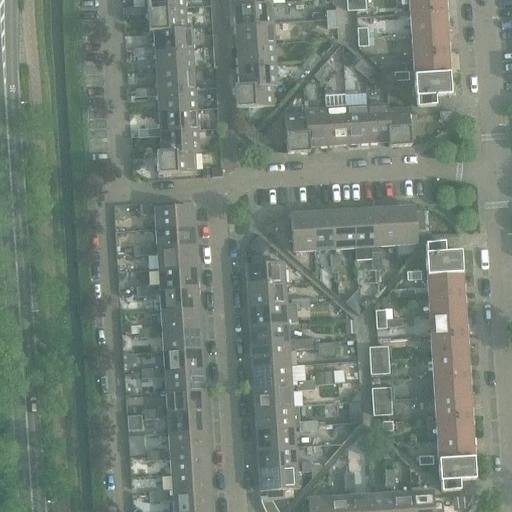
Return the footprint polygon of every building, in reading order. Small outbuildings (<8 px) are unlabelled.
[(145,0),(146,8),(146,12),(184,10),(183,0),(145,0)] [(345,0),(346,12),(355,12),(365,11),(364,0),(345,0)] [(407,0),(414,99),(415,99),(415,101),(416,109),(434,107),(434,98),(450,97),(450,96),(443,0),(407,0)] [(233,7),(234,27),(272,25),(271,5),(233,7)] [(124,17),(136,16),(135,8),(124,9),(124,17)] [(147,33),(152,33),(152,32),(185,30),(185,29),(184,10),(146,12),(146,8),(135,8),(136,16),(146,16),(147,33)] [(325,13),(326,21),(326,22),(335,21),(335,12),(325,13)] [(326,31),(336,30),(335,21),(326,22),(326,31)] [(234,27),(235,48),(273,45),(272,25),(234,27)] [(152,32),(152,33),(153,49),(153,53),(192,50),(190,29),(185,29),(185,30),(152,32)] [(356,30),(357,48),(367,48),(366,30),(356,30)] [(235,48),(236,68),(275,66),(273,45),(235,48)] [(132,58),(143,57),(143,49),(132,50),(132,58)] [(154,57),(155,73),(193,71),(192,50),(153,53),(153,49),(143,49),(143,57),(154,57)] [(312,54),(307,60),(314,67),(320,60),(312,54)] [(301,67),(308,74),(314,67),(307,60),(301,67)] [(353,69),(360,75),(366,67),(359,62),(353,69)] [(324,64),(318,71),(326,77),(332,70),(324,64)] [(236,68),(238,87),(238,89),(271,86),(271,88),(276,87),(275,66),(236,68)] [(366,67),(360,75),(366,81),(373,73),(366,67)] [(155,73),(156,90),(156,93),(194,91),(193,71),(155,73)] [(212,71),(204,71),(205,80),(213,80),(212,71)] [(318,71),(313,78),(320,84),(326,77),(318,71)] [(393,73),(394,82),(408,81),(408,72),(393,73)] [(233,88),(234,110),(272,108),(271,88),(271,86),(238,89),(238,87),(233,88)] [(135,99),(146,98),(145,90),(134,91),(135,99)] [(156,97),(157,114),(196,112),(194,91),(156,93),(156,90),(145,90),(146,98),(156,97)] [(303,111),(303,116),(304,116),(306,149),(308,149),(327,148),(324,110),(308,111),(308,103),(302,103),(303,111)] [(387,106),(365,107),(368,145),(387,144),(388,144),(386,111),(387,111),(387,106)] [(365,107),(345,108),(347,147),(368,145),(365,107)] [(345,108),(324,110),(327,148),(347,147),(345,108)] [(407,109),(387,111),(386,111),(388,144),(387,144),(387,149),(410,148),(407,109)] [(157,114),(158,130),(159,134),(197,132),(196,112),(157,114)] [(439,120),(447,124),(451,113),(438,114),(439,120)] [(304,116),(303,116),(283,117),(286,155),(308,154),(308,149),(306,149),(304,116)] [(250,127),(243,135),(248,140),(256,132),(250,127)] [(159,138),(160,153),(160,155),(193,153),(193,154),(198,153),(197,132),(159,134),(158,130),(148,131),(148,139),(159,138)] [(137,140),(148,139),(148,131),(137,132),(137,140)] [(254,146),(260,150),(267,141),(262,137),(254,146)] [(194,174),(193,154),(193,153),(160,155),(160,153),(155,154),(156,176),(194,174)] [(200,169),(201,178),(209,178),(208,169),(200,169)] [(220,169),(211,170),(211,179),(221,178),(220,169)] [(148,216),(148,206),(138,207),(139,217),(148,216)] [(153,210),(154,231),(190,229),(190,230),(193,230),(191,208),(153,210)] [(391,209),(391,211),(392,211),(394,247),(416,246),(414,229),(423,228),(422,218),(414,219),(413,208),(391,209)] [(392,211),(391,211),(372,213),(374,249),(394,247),(392,211)] [(351,214),(354,250),(355,262),(370,261),(370,254),(374,254),(374,249),(372,213),(351,214)] [(292,254),(313,253),(311,217),(312,217),(311,214),(289,216),(290,227),(281,227),(282,237),(291,237),(292,254)] [(333,251),(354,250),(351,214),(331,215),(333,251)] [(311,217),(313,253),(333,251),(331,215),(312,217),(311,217)] [(154,231),(155,252),(191,250),(190,230),(190,229),(154,231)] [(141,248),(142,258),(151,257),(150,247),(141,248)] [(141,248),(132,248),(133,258),(142,258),(141,248)] [(155,252),(157,272),(193,270),(191,250),(155,252)] [(374,254),(370,254),(370,261),(370,263),(380,263),(379,253),(374,254)] [(460,253),(444,254),(425,255),(424,255),(424,257),(425,276),(461,273),(460,253)] [(329,257),(329,266),(339,265),(339,256),(329,257)] [(255,266),(244,267),(245,289),(248,289),(248,288),(284,286),(282,265),(265,266),(264,257),(255,258),(255,266)] [(380,271),(380,263),(370,263),(371,272),(380,271)] [(340,274),(339,265),(329,266),(330,275),(340,274)] [(157,272),(158,292),(194,290),(193,270),(157,272)] [(419,273),(406,274),(406,282),(420,281),(419,273)] [(425,276),(427,296),(462,294),(461,273),(425,276)] [(284,286),(248,288),(248,289),(249,309),(285,306),(285,305),(284,286)] [(135,299),(144,298),(144,288),(135,289),(135,299)] [(144,288),(144,298),(153,298),(153,288),(144,288)] [(158,292),(159,313),(195,311),(194,290),(158,292)] [(462,294),(427,296),(428,317),(464,315),(462,294)] [(364,298),(358,305),(364,310),(370,304),(364,298)] [(308,300),(298,301),(299,310),(308,310),(308,300)] [(285,306),(249,309),(250,329),(286,327),(286,326),(296,326),(295,311),(299,310),(298,301),(290,301),(290,305),(285,305),(285,306)] [(159,313),(161,334),(197,332),(195,311),(159,313)] [(384,312),(374,312),(375,322),(384,321),(384,312)] [(428,317),(429,338),(465,336),(464,315),(428,317)] [(384,321),(375,322),(376,331),(385,330),(384,321)] [(345,335),(355,335),(354,322),(344,323),(345,335)] [(286,327),(250,329),(252,349),(293,347),(293,351),(302,351),(301,341),(292,342),(292,340),(287,340),(286,327)] [(146,330),(147,339),(156,339),(155,329),(146,330)] [(138,340),(147,339),(146,330),(137,330),(138,340)] [(161,334),(162,354),(198,352),(197,332),(161,334)] [(465,336),(429,338),(431,359),(466,357),(465,336)] [(310,341),(301,341),(302,351),(311,350),(310,341)] [(252,349),(249,349),(251,370),(253,370),(289,368),(288,353),(293,352),(293,351),(293,347),(252,349)] [(368,349),(368,359),(379,359),(379,349),(368,349)] [(386,349),(379,349),(379,359),(387,358),(392,358),(392,350),(386,351),(386,349)] [(162,354),(163,374),(199,372),(198,352),(162,354)] [(431,359),(432,380),(468,377),(466,357),(431,359)] [(379,359),(379,367),(388,367),(387,358),(379,359)] [(368,359),(369,368),(379,367),(379,359),(368,359)] [(369,368),(370,376),(380,376),(379,367),(369,368)] [(379,367),(380,376),(388,375),(388,367),(379,367)] [(289,368),(253,370),(254,390),(290,388),(289,368)] [(149,371),(149,380),(158,380),(158,370),(149,371)] [(141,381),(149,380),(149,371),(140,371),(141,381)] [(163,374),(164,395),(200,393),(199,372),(163,374)] [(332,373),(314,374),(315,386),(332,385),(332,373)] [(468,377),(432,380),(433,400),(469,398),(468,377)] [(296,393),(304,392),(304,382),(295,383),(296,393)] [(304,382),(304,392),(313,392),(313,382),(304,382)] [(290,388),(254,390),(256,411),(292,409),(290,388)] [(371,391),(371,400),(380,399),(380,390),(371,391)] [(380,390),(380,399),(389,399),(389,390),(380,390)] [(164,395),(166,415),(202,413),(200,393),(164,395)] [(350,393),(348,397),(348,403),(359,403),(358,393),(350,393)] [(434,421),(470,419),(469,398),(433,400),(434,421)] [(371,400),(372,409),(381,409),(380,399),(371,400)] [(380,399),(381,409),(390,409),(389,399),(380,399)] [(359,404),(348,405),(348,418),(360,418),(359,404)] [(292,409),(256,411),(257,431),(293,429),(292,409)] [(372,418),(381,417),(381,409),(372,409),(372,418)] [(381,409),(381,417),(391,416),(390,409),(381,409)] [(143,422),(152,421),(151,411),(142,412),(143,422)] [(151,411),(152,421),(161,420),(160,411),(151,411)] [(166,415),(167,436),(203,434),(202,413),(166,415)] [(434,421),(436,442),(472,440),(470,419),(434,421)] [(298,433),(307,433),(306,423),(297,424),(298,433)] [(306,423),(307,433),(316,432),(315,423),(306,423)] [(381,424),(382,433),(392,433),(391,423),(381,424)] [(293,429),(257,431),(258,452),(294,449),(293,429)] [(167,436),(168,456),(204,454),(203,434),(167,436)] [(437,463),(473,460),(472,440),(436,442),(437,463)] [(294,449),(258,452),(259,471),(259,472),(295,470),(294,449)] [(163,452),(145,453),(146,463),(155,462),(164,462),(163,452)] [(168,456),(170,477),(206,475),(204,454),(168,456)] [(418,458),(419,466),(432,466),(432,457),(418,458)] [(458,482),(474,481),(473,460),(437,463),(438,482),(438,484),(439,484),(458,482)] [(301,474),(310,474),(309,464),(300,464),(301,474)] [(259,471),(257,471),(258,493),(269,493),(270,501),(280,501),(279,492),(297,491),(295,470),(259,472),(259,471)] [(383,473),(384,481),(394,481),(393,472),(383,473)] [(343,475),(343,484),(353,483),(352,474),(343,475)] [(170,477),(171,497),(207,495),(206,475),(170,477)] [(394,481),(384,481),(384,490),(394,490),(394,481)] [(354,492),(353,483),(343,484),(344,493),(354,492)] [(431,492),(410,494),(411,511),(441,511),(441,505),(438,503),(432,503),(431,492)] [(148,504),(157,503),(156,493),(148,494),(148,504)] [(156,493),(157,503),(166,502),(166,493),(156,493)] [(411,511),(410,494),(390,495),(390,511),(411,511)] [(171,497),(171,511),(207,511),(207,495),(171,497)] [(390,511),(390,495),(369,496),(370,511),(390,511)] [(370,511),(369,496),(349,498),(349,511),(370,511)] [(349,511),(349,498),(329,499),(329,511),(349,511)] [(308,511),(329,511),(329,499),(307,500),(308,511)]
